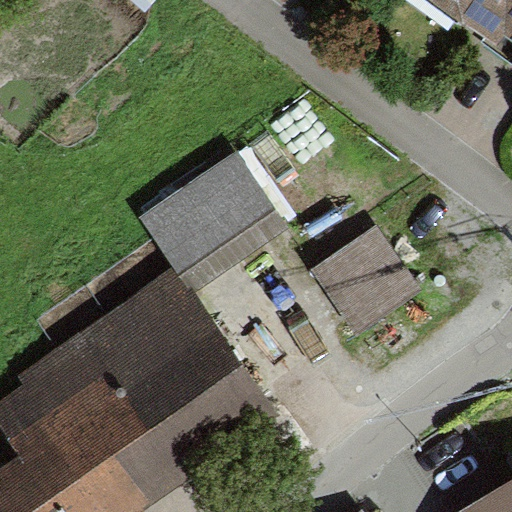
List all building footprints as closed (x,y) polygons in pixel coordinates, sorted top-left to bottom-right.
[(511,0),(435,0),(511,53),(511,0)] [(236,149),(144,211),(181,265),(196,287),(288,225),(236,149)] [(378,228),(313,270),(355,333),(419,291),(378,228)] [(0,467),(0,511),(103,511),(106,510),(107,511),(141,511),(284,413),(196,287),(181,265),(19,374),(25,382),(0,398),(0,412),(25,450),(0,467)] [(511,511),(511,485),(471,511),(511,511)] [(370,511),(363,501),(347,511),(370,511)]
